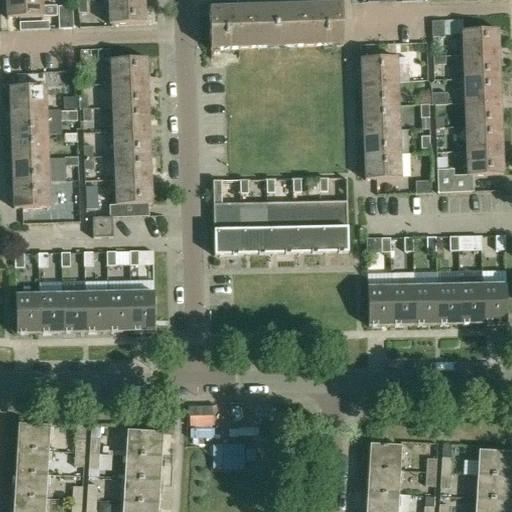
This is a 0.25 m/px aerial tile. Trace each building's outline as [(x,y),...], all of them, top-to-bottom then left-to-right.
[(40,0),(5,0),(6,20),(41,19),(57,18),(56,8),(41,8),(40,0)] [(86,1),(78,2),(79,15),(87,15),(86,1)] [(145,26),(144,1),(108,3),(109,27),(145,26)] [(301,8),(274,9),(275,50),(342,47),(340,6),(312,7),(312,1),(301,1),(301,8)] [(235,3),(235,10),(207,11),(209,52),(275,50),(274,9),(247,10),(247,2),(235,3)] [(444,22),(431,23),(432,39),(444,38),(444,36),(444,22)] [(19,24),(19,32),(42,31),(41,23),(19,24)] [(461,33),(461,35),(462,57),(497,56),(496,32),(461,33)] [(110,50),(97,51),(97,60),(110,59),(110,50)] [(497,56),(462,57),(463,81),(498,80),(497,56)] [(432,58),(433,67),(446,66),(446,57),(432,58)] [(359,61),(360,85),(396,84),(395,60),(359,61)] [(111,87),(147,86),(146,61),(110,63),(111,87)] [(463,81),(463,106),(499,104),(498,80),(463,81)] [(396,84),(360,85),(361,110),(397,108),(396,84)] [(111,87),(112,111),(148,110),(147,86),(111,87)] [(10,114),(45,112),(44,89),(44,88),(43,88),(9,89),(10,114)] [(429,92),(419,92),(419,106),(430,106),(429,92)] [(430,94),(431,107),(447,107),(447,94),(430,94)] [(86,97),(78,98),(78,110),(87,110),(86,97)] [(499,104),(463,106),(464,130),(500,128),(499,104)] [(420,120),(428,120),(428,106),(419,107),(420,120)] [(361,110),(362,134),(398,133),(397,108),(361,110)] [(91,110),(81,111),(82,123),(91,123),(91,110)] [(112,111),(113,135),(148,134),(148,110),(112,111)] [(10,114),(11,138),(46,137),(45,112),(10,114)] [(76,123),(76,112),(60,113),(60,123),(76,123)] [(464,130),(465,154),(501,153),(500,128),(464,130)] [(362,134),(363,158),(399,157),(398,133),(362,134)] [(114,159),(149,158),(148,134),(113,135),(114,159)] [(76,144),(76,135),(63,135),(64,144),(76,144)] [(11,138),(11,163),(47,161),(46,137),(11,138)] [(421,151),(429,151),(429,139),(420,139),(421,151)] [(83,147),(83,160),(92,160),(92,147),(83,147)] [(502,177),(501,153),(465,154),(466,178),(454,178),(454,171),(436,172),(437,194),(473,193),(472,178),(502,177)] [(363,182),(400,181),(399,157),(363,158),(363,182)] [(114,159),(115,183),(150,182),(149,158),(114,159)] [(77,160),(47,161),(11,163),(12,187),(48,185),(48,184),(65,183),(65,168),(77,168),(77,160)] [(93,171),(92,160),(83,160),(83,172),(93,171)] [(319,180),(319,194),(327,193),(327,181),(327,180),(319,180)] [(266,182),(266,195),(275,195),(274,181),(266,182)] [(292,181),(292,194),(301,194),(301,181),(292,181)] [(151,206),(150,182),(115,183),(116,207),(151,206)] [(240,182),(240,195),(248,195),(248,182),(240,182)] [(212,183),(212,196),(221,196),(221,183),(222,183),(212,183)] [(415,183),(415,195),(430,195),(430,183),(415,183)] [(49,210),(48,185),(12,187),(13,211),(49,210)] [(347,203),(319,204),(320,255),(348,255),(347,203)] [(320,255),(319,204),(293,205),(294,256),(320,255)] [(267,205),(240,206),(241,257),(268,256),(267,205)] [(293,205),(267,205),(268,256),(294,256),(293,205)] [(214,258),(241,257),(240,206),(213,206),(214,258)] [(112,220),(109,220),(91,221),(92,241),(113,240),(112,220)] [(481,238),(472,238),(472,252),(481,252),(481,238)] [(504,238),(495,238),(495,252),(504,252),(504,238)] [(435,239),(426,239),(426,253),(435,253),(435,239)] [(458,239),(449,239),(449,253),(458,252),(458,239)] [(381,240),(381,254),(390,254),(389,240),(381,240)] [(412,240),(403,240),(404,254),(413,254),(412,240)] [(138,253),(129,253),(129,267),(138,267),(138,253)] [(92,254),(83,254),(84,268),(92,268),(92,254)] [(115,254),(106,254),(107,268),(115,268),(115,254)] [(47,255),(38,255),(38,269),(47,269),(47,255)] [(69,255),(61,255),(61,269),(70,269),(69,255)] [(14,256),(14,270),(24,270),(23,256),(14,256)] [(153,282),(130,283),(130,295),(131,333),(154,333),(153,294),(153,282)] [(107,283),(84,284),(85,296),(86,334),(108,333),(107,295),(107,283)] [(130,283),(107,283),(107,295),(108,333),(131,333),(130,295),(130,283)] [(38,285),(38,297),(39,335),(62,334),(62,296),(61,284),(38,285)] [(84,284),(61,284),(62,296),(62,334),(86,334),(85,296),(84,284)] [(482,287),(459,288),(460,326),(483,326),(482,287)] [(482,287),(483,326),(506,325),(505,287),(482,287)] [(437,288),(413,289),(414,327),(437,326),(437,288)] [(437,288),(437,326),(460,326),(459,288),(437,288)] [(368,328),(391,327),(390,289),(367,290),(368,328)] [(413,289),(390,289),(391,327),(414,327),(413,289)] [(38,297),(15,297),(16,335),(39,335),(38,297)] [(76,425),(74,454),(84,455),(86,426),(76,425)] [(91,426),(90,441),(99,442),(100,426),(91,426)] [(17,427),(16,451),(47,453),(48,428),(17,427)] [(125,457),(159,459),(160,435),(126,433),(125,457)] [(90,441),(89,456),(98,456),(99,442),(90,441)] [(468,462),(477,463),(476,477),(511,479),(511,455),(479,453),(480,447),(469,446),(468,462)] [(368,447),(367,472),(398,474),(399,449),(368,447)] [(16,451),(15,475),(45,477),(47,453),(16,451)] [(84,455),(74,454),(73,468),(83,469),(84,455)] [(97,471),(98,456),(89,456),(88,470),(97,471)] [(125,457),(123,481),(158,483),(159,459),(125,457)] [(441,459),(440,475),(450,475),(451,460),(441,459)] [(426,460),(425,476),(435,476),(436,461),(426,460)] [(397,498),(398,474),(367,472),(365,496),(397,498)] [(13,499),(44,501),(45,477),(15,475),(13,499)] [(449,491),(450,475),(440,475),(439,490),(449,491)] [(434,489),(435,476),(425,476),(425,488),(434,489)] [(476,477),(475,500),(509,503),(511,479),(476,477)] [(123,481),(122,504),(156,507),(158,483),(123,481)] [(86,486),(86,503),(96,503),(97,487),(86,486)] [(72,489),(71,502),(82,503),(83,489),(72,489)] [(365,496),(364,511),(395,511),(397,498),(365,496)] [(13,499),(12,511),(43,511),(44,501),(13,499)] [(475,500),(474,511),(508,511),(509,503),(475,500)] [(81,511),(82,503),(71,502),(70,511),(81,511)] [(86,503),(85,511),(95,511),(96,511),(96,503),(86,503)]
